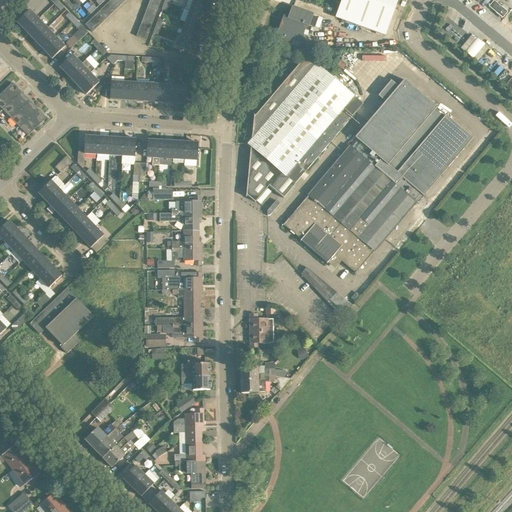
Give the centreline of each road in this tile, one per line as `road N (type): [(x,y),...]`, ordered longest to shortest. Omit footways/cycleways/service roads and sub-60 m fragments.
road 1 (residential): [(227,457),(226,127)]
road 2 (residential): [(133,511),(0,378)]
road 3 (residential): [(511,123),(416,44),(424,0)]
road 4 (residential): [(511,164),(410,283)]
road 5 (residential): [(226,127),(72,117)]
road 6 (unclassified): [(316,354),(227,457)]
road 7 (residential): [(226,127),(266,0)]
